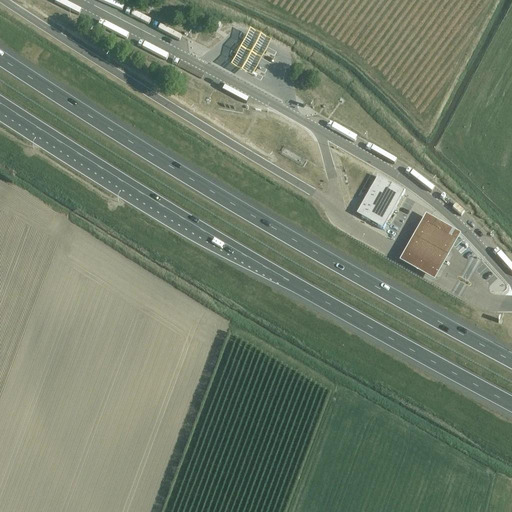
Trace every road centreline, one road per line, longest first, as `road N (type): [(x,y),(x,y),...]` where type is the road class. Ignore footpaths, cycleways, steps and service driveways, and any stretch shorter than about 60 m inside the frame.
road 1 (motorway): [(0,103),(214,239),(511,404)]
road 2 (motorway): [(511,359),(230,201),(0,58)]
